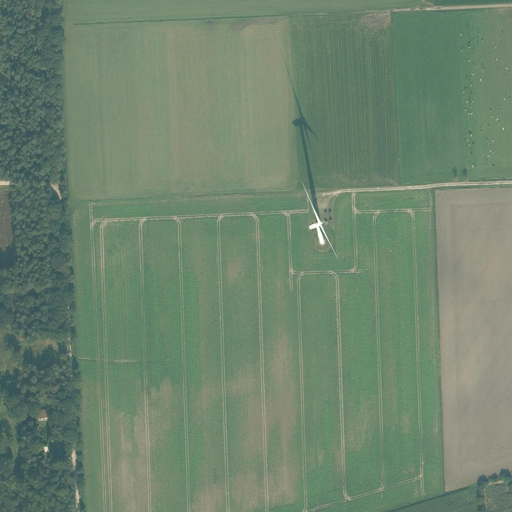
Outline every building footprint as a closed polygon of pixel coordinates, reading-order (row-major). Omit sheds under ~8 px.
[(52,340),(38,341),(39,348),(51,347),(50,345),(52,345),(52,340)] [(37,396),(39,396),(39,400),(46,400),(46,392),(39,392),(37,392),(37,396)] [(38,410),(38,419),(48,419),(48,411),(38,410)] [(44,448),(45,453),(48,452),(48,453),(59,451),(57,443),(47,445),(47,447),(44,448)] [(11,450),(13,458),(19,457),(18,448),(11,450)] [(29,467),(42,463),(41,458),(27,462),(27,456),(23,457),(24,462),(27,462),(29,467)]
